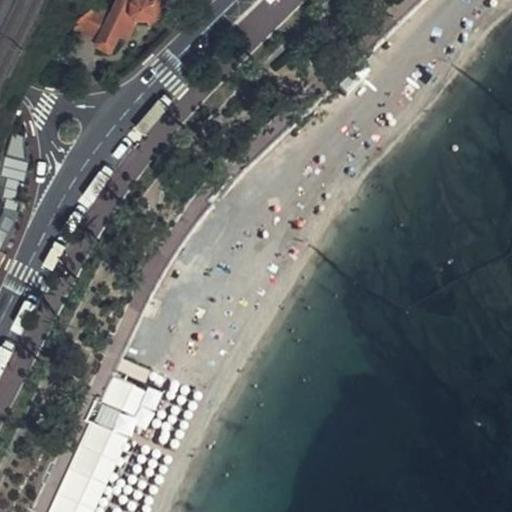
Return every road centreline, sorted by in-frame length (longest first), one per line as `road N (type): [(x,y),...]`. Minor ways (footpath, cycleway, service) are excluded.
road 1 (secondary): [(236,0),(127,113)]
road 2 (secondary): [(68,189),(0,327)]
